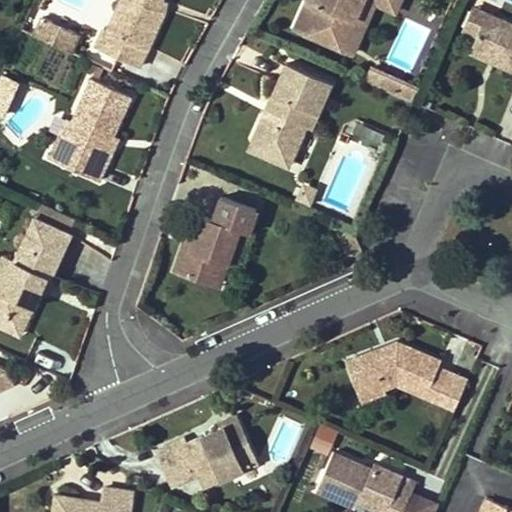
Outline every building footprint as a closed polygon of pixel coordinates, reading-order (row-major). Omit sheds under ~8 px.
[(162,0),(127,0),(128,0),(113,32),(107,30),(104,28),(96,46),(139,65),(164,10),(164,9),(160,8),(161,6),(162,0)] [(113,32),(128,0),(127,0),(121,0),(107,30),(113,32)] [(307,0),(295,26),(341,47),(362,0),(307,0)] [(395,11),(399,0),(362,0),(341,47),(353,52),(375,1),(395,11)] [(477,34),(487,12),(474,7),(464,29),(477,34)] [(511,23),(487,12),(477,34),(470,51),(490,60),(492,55),(497,57),(495,62),(511,69),(511,23)] [(71,51),(79,33),(43,16),(35,34),(71,51)] [(99,75),(103,66),(91,62),(88,69),(99,75)] [(311,128),(331,82),(287,62),(272,97),(276,107),(272,116),(265,113),(254,137),(260,152),(278,160),(293,155),(306,126),(311,128)] [(418,88),(371,67),(365,80),(413,101),(418,88)] [(0,110),(6,112),(17,75),(0,70),(0,110)] [(114,134),(131,95),(92,77),(73,120),(64,139),(59,136),(49,157),(99,180),(107,162),(102,159),(114,134)] [(272,116),(276,107),(272,97),(265,113),(272,116)] [(64,139),(73,120),(68,117),(59,136),(64,139)] [(377,145),(384,127),(354,117),(348,135),(377,145)] [(107,162),(119,136),(114,134),(102,159),(107,162)] [(260,152),(254,137),(250,148),(260,152)] [(289,165),(293,155),(278,160),(289,165)] [(315,194),(317,188),(303,182),(301,187),(315,194)] [(311,204),(315,194),(301,187),(297,198),(311,204)] [(204,215),(196,237),(191,250),(182,247),(174,271),(210,283),(218,261),(228,264),(240,229),(249,232),(257,208),(221,196),(213,218),(204,215)] [(51,276),(70,232),(35,216),(15,259),(4,254),(0,263),(0,280),(4,283),(0,291),(0,302),(4,313),(25,323),(46,275),(52,278),(52,277),(51,276)] [(191,250),(196,237),(187,234),(182,247),(191,250)] [(219,286),(228,264),(218,261),(210,283),(219,286)] [(45,294),(52,278),(46,275),(40,291),(45,294)] [(0,324),(20,334),(25,323),(4,313),(0,302),(0,291),(4,283),(0,280),(0,324)] [(468,379),(438,366),(441,359),(398,340),(387,345),(390,351),(380,355),(377,348),(346,360),(362,401),(385,392),(383,388),(398,383),(455,408),(468,379)] [(380,355),(390,351),(387,345),(377,348),(380,355)] [(257,462),(236,414),(220,421),(222,426),(186,442),(184,438),(157,449),(169,475),(178,472),(182,480),(199,473),(204,485),(257,462)] [(330,450),(335,423),(317,420),(312,447),(330,450)] [(398,485),(403,474),(374,462),(372,467),(334,450),(316,490),(356,507),(358,501),(382,511),(403,511),(412,491),(398,485)] [(182,480),(178,472),(169,475),(173,485),(182,480)] [(129,511),(133,491),(105,487),(102,501),(101,507),(90,505),(85,498),(73,507),(54,504),(52,511),(129,511)] [(435,511),(439,503),(412,491),(403,511),(435,511)] [(73,507),(85,498),(56,493),(54,504),(73,507)] [(505,511),(507,506),(487,497),(480,511),(505,511)] [(101,507),(102,501),(85,498),(90,505),(101,507)]
